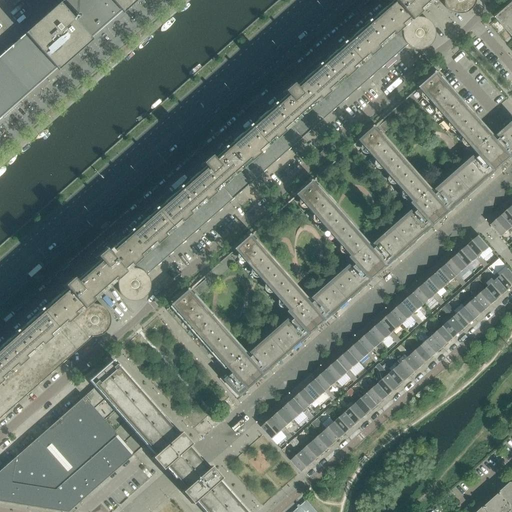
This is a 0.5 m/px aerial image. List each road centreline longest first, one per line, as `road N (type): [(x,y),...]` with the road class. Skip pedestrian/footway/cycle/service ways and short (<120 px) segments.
road 1 (residential): [(0,437),(496,0)]
road 2 (residential): [(0,332),(375,0)]
road 3 (secondary): [(0,297),(336,0)]
road 4 (secondary): [(307,0),(0,271)]
road 5 (residential): [(511,304),(276,511)]
road 6 (residential): [(0,146),(166,0)]
